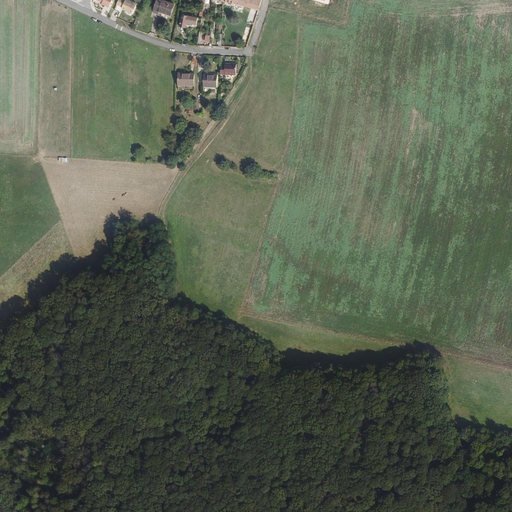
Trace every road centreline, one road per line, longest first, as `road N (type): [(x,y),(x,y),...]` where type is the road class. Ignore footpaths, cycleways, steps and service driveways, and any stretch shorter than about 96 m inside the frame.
road 1 (track): [(139,511),(129,434),(156,370),(174,280),(161,214),(231,107),(251,51)]
road 2 (residential): [(82,10),(151,42),(251,51),(266,0)]
road 3 (track): [(0,354),(100,511)]
